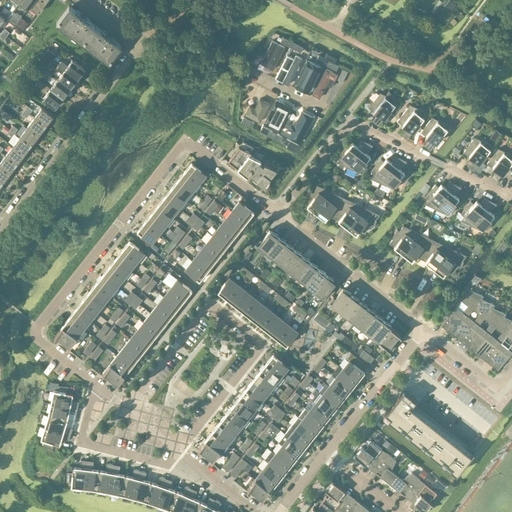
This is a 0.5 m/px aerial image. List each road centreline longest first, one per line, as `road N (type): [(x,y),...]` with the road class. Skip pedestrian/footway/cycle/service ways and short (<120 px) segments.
road 1 (residential): [(94,386),(38,340),(36,328),(183,147),(279,214)]
road 2 (residential): [(179,451),(262,344),(210,302),(126,408)]
road 3 (residential): [(0,223),(137,42),(81,0)]
road 4 (residential): [(511,195),(351,121),(279,214)]
road 5 (residential): [(279,214),(422,330)]
road 6 (residential): [(179,451),(166,465),(80,442),(94,386)]
road 7 (residential): [(324,454),(422,330)]
